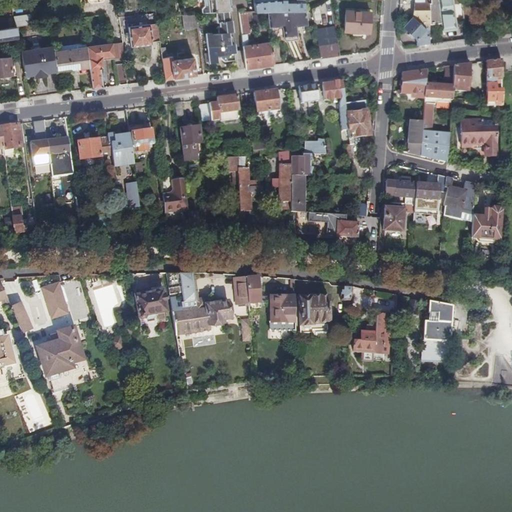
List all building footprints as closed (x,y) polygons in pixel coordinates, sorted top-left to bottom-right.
[(226,60),(226,63),(235,61),(233,39),(232,37),(230,37),(230,34),(232,34),(229,5),(231,5),(230,0),(195,0),(196,1),(201,0),(203,0),(205,6),(201,10),(202,14),(219,12),(219,17),(216,18),(217,24),(219,24),(220,28),(218,30),(218,35),(205,36),(209,65),(218,64),(217,59),(220,59),(222,61),(226,60)] [(248,0),(249,5),(241,6),(242,14),(246,14),(256,13),(255,4),(254,0),(248,0)] [(430,3),(432,3),(431,0),(425,0),(426,4),(416,4),(414,18),(421,25),(430,25),(430,3)] [(444,33),(455,31),(455,29),(457,29),(455,12),(453,12),(453,6),(454,6),(453,0),(431,0),(432,3),(430,3),(430,25),(441,24),(442,30),(444,30),(444,33)] [(281,2),(255,4),(256,13),(269,13),(282,12),(281,2)] [(305,2),(281,2),(282,12),(305,12),(305,2)] [(313,23),(322,23),(322,8),(313,8),(313,23)] [(309,27),(307,13),(306,12),(305,12),(282,12),(269,13),(271,29),(284,28),(286,43),(299,41),(298,28),(309,27)] [(370,34),(371,14),(346,12),(345,33),(370,34)] [(242,14),(240,14),(246,70),(273,66),(271,45),(249,47),(247,36),(248,36),(246,14),(242,14)] [(31,16),(13,19),(15,28),(17,28),(32,26),(31,16)] [(177,18),(178,31),(198,29),(196,16),(177,18)] [(13,17),(1,18),(3,30),(15,28),(13,19),(13,17)] [(411,33),(419,40),(419,46),(431,45),(430,25),(421,25),(414,18),(414,19),(405,28),(411,33)] [(151,45),(151,42),(160,41),(157,24),(149,25),(128,27),(130,48),(151,45)] [(0,30),(0,41),(18,39),(17,28),(15,28),(3,30),(0,30)] [(335,28),(316,30),(321,60),(340,57),(335,28)] [(122,44),(112,45),(114,60),(124,59),(122,44)] [(112,45),(87,48),(89,68),(92,90),(103,89),(101,71),(102,71),(102,70),(103,69),(103,62),(114,60),(112,45)] [(31,51),(20,52),(24,78),(34,76),(34,79),(46,77),(46,75),(56,73),(53,54),(52,47),(41,49),(41,48),(38,46),(33,46),(31,49),(31,51)] [(77,50),(53,54),(56,73),(56,76),(62,75),(62,72),(89,68),(87,48),(86,46),(77,47),(77,50)] [(0,77),(12,76),(9,58),(0,59),(0,77)] [(172,58),(162,60),(165,81),(195,77),(193,59),(172,62),(172,58)] [(488,82),(488,106),(503,107),(503,90),(497,90),(497,81),(503,81),(502,61),(486,63),(488,82)] [(466,66),(456,67),(454,92),(465,93),(465,96),(469,97),(471,65),(466,66)] [(436,85),(426,85),(425,100),(434,100),(453,101),(454,92),(456,67),(446,68),(445,86),(436,85)] [(437,70),(427,71),(426,85),(436,85),(437,70)] [(403,74),(401,95),(406,95),(419,96),(418,100),(425,100),(426,85),(427,71),(403,74)] [(13,77),(10,80),(12,101),(21,100),(17,77),(13,77)] [(341,123),(341,132),(349,131),(345,106),(342,82),(322,85),(325,102),(341,100),(339,107),(341,123)] [(277,91),(253,94),(256,114),(276,111),(279,111),(277,91)] [(217,99),(218,104),(219,115),(239,112),(236,96),(217,99)] [(366,103),(345,106),(349,131),(351,146),(352,159),(356,182),(370,183),(371,169),(360,169),(357,145),(362,144),(361,138),(370,137),(366,103)] [(182,104),(173,105),(175,119),(183,117),(182,104)] [(209,105),(211,122),(220,121),(219,115),(218,104),(209,105)] [(433,105),(425,105),(423,123),(422,136),(430,137),(431,133),(433,105)] [(119,136),(120,141),(130,140),(127,125),(119,126),(118,120),(110,121),(112,137),(119,136)] [(408,149),(405,149),(404,154),(421,158),(422,136),(423,123),(410,122),(408,149)] [(461,122),(461,146),(484,146),(484,156),(496,156),(496,146),(497,146),(497,129),(483,129),(483,122),(461,122)] [(18,125),(0,127),(0,129),(3,150),(3,151),(21,149),(18,125)] [(38,143),(30,143),(33,168),(50,166),(46,142),(44,127),(36,128),(38,143)] [(201,145),(199,128),(180,130),(185,163),(196,161),(196,156),(202,155),(200,145),(201,145)] [(153,145),(151,131),(131,134),(133,147),(134,149),(138,148),(139,153),(149,152),(148,146),(152,146),(153,145)] [(430,137),(422,136),(421,158),(447,164),(449,143),(432,142),(432,134),(431,133),(430,137)] [(67,140),(46,142),(50,166),(50,172),(52,182),(59,181),(66,180),(73,179),(67,140)] [(77,144),(79,161),(111,158),(110,146),(108,146),(107,140),(96,141),(79,143),(77,144)] [(291,158),(291,177),(292,177),(304,178),(308,179),(313,170),(309,169),(309,163),(311,163),(310,156),(326,156),(324,142),(317,141),(316,145),(305,144),(304,156),(301,157),(301,159),(291,158)] [(344,147),(345,159),(352,159),(351,146),(344,147)] [(280,189),(280,204),(292,204),(292,177),(291,177),(291,158),(291,153),(279,155),(280,166),(280,181),(273,181),(272,189),(280,189)] [(228,174),(238,173),(239,187),(239,188),(249,188),(260,188),(260,184),(249,184),(249,170),(245,170),(245,159),(226,159),(228,174)] [(50,166),(33,168),(34,175),(50,172),(50,166)] [(238,173),(228,174),(229,187),(239,187),(238,173)] [(125,177),(129,209),(139,208),(135,177),(127,178),(126,177),(125,177)] [(304,178),(292,177),(292,204),(291,214),(304,215),(304,178)] [(444,206),(443,218),(460,221),(462,215),(473,217),(473,216),(473,213),(477,186),(465,183),(463,192),(452,189),(454,180),(446,178),(445,189),(448,189),(444,206)] [(60,186),(58,187),(60,203),(71,202),(69,185),(67,185),(66,180),(59,181),(60,186)] [(170,196),(162,197),(164,215),(188,212),(184,180),(172,182),(173,193),(170,196)] [(417,185),(387,182),(386,197),(406,198),(409,198),(408,206),(415,207),(415,199),(417,185)] [(439,186),(417,185),(415,199),(438,200),(439,186)] [(249,188),(239,188),(240,207),(250,207),(250,194),(253,194),(255,196),(263,196),(262,188),(260,188),(249,188)] [(368,207),(354,206),(354,217),(367,218),(368,217),(368,207)] [(385,209),(384,218),(383,231),(401,232),(403,207),(395,207),(395,210),(385,209)] [(20,208),(11,209),(14,235),(28,233),(27,230),(23,226),(20,208)] [(484,217),(473,216),(473,217),(472,231),(471,239),(475,239),(478,243),(494,244),(498,241),(501,241),(502,231),(502,222),(503,220),(503,212),(501,209),(494,208),(491,210),(491,213),(485,213),(484,217)] [(192,213),(188,213),(191,231),(192,231),(193,237),(200,236),(197,217),(192,217),(192,213)] [(327,216),(309,215),(308,224),(327,225),(327,216)] [(462,215),(460,221),(472,223),(473,217),(462,215)] [(358,239),(359,225),(349,224),(346,224),(338,223),(339,217),(327,216),(327,225),(326,237),(358,239)] [(428,244),(427,259),(440,260),(441,245),(428,244)] [(176,298),(170,299),(176,336),(210,331),(209,323),(231,320),(229,303),(207,305),(206,303),(202,300),(196,301),(192,275),(166,275),(169,296),(177,295),(177,292),(182,291),(183,301),(176,301),(176,298)] [(246,279),(248,301),(249,312),(254,312),(254,309),(260,309),(259,295),(261,294),(260,288),(259,287),(258,278),(247,279),(246,279)] [(237,279),(238,301),(248,301),(246,279),(245,279),(237,279)] [(294,281),(281,280),(281,292),(294,293),(294,281)] [(48,306),(51,316),(52,319),(63,315),(67,314),(58,285),(45,289),(43,290),(48,306)] [(342,288),(341,301),(346,301),(350,302),(351,288),(342,288)] [(162,290),(160,289),(151,291),(150,292),(142,294),(142,296),(135,298),(139,320),(141,320),(144,320),(145,318),(144,317),(145,317),(146,320),(150,320),(150,322),(153,324),(157,323),(159,320),(158,318),(164,317),(165,315),(164,313),(166,313),(162,290)] [(270,298),(270,332),(295,331),(294,297),(270,298)] [(329,299),(329,297),(299,298),(301,335),(313,334),(313,331),(328,331),(328,323),(329,323),(328,299),(329,299)] [(351,297),(351,308),(388,310),(389,298),(351,297)] [(425,322),(421,362),(449,364),(453,307),(430,303),(429,314),(431,314),(430,322),(425,322)] [(20,306),(11,310),(20,331),(21,334),(31,330),(20,306)] [(354,341),(353,352),(364,354),(372,354),(387,356),(389,335),(384,335),(385,316),(385,314),(377,313),(377,315),(375,330),(367,329),(367,333),(361,333),(361,342),(354,341)] [(242,322),(244,341),(251,341),(250,321),(242,322)] [(81,360),(72,331),(51,337),(53,346),(39,350),(47,376),(71,369),(69,364),(81,360)] [(2,371),(14,368),(7,336),(1,338),(0,336),(0,367),(1,367),(2,371)] [(12,435),(11,436),(13,445),(22,443),(20,435),(19,434),(17,433),(13,434),(12,435)]
